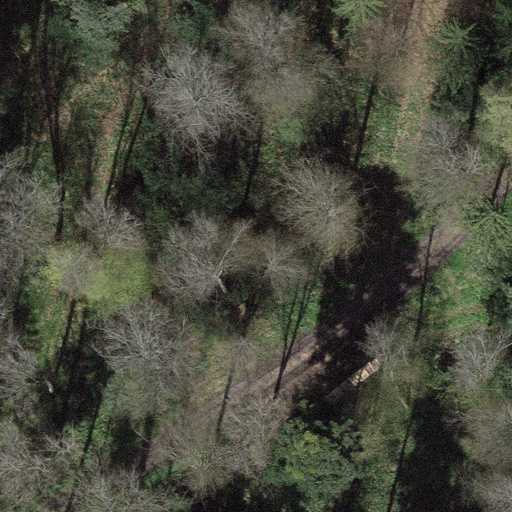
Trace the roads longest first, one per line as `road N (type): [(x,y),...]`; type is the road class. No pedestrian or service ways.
road 1 (track): [(367,306),(69,511)]
road 2 (track): [(367,306),(511,151)]
